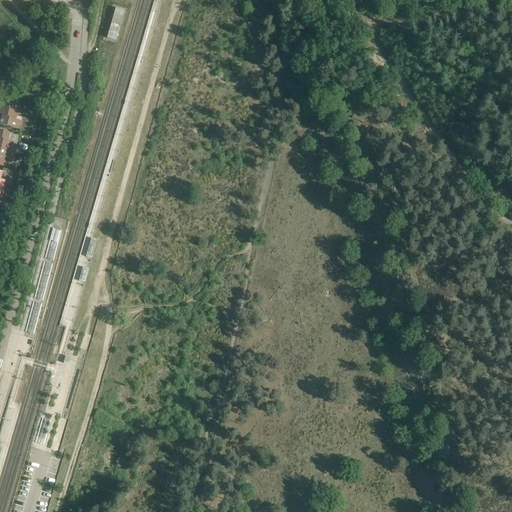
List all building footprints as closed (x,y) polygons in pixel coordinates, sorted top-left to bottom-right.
[(115,9),(107,39),(115,41),(124,11),(115,9)] [(10,54),(6,56),(12,70),(7,72),(10,79),(27,73),(24,65),(25,64),(23,61),(21,54),(19,50),(10,54)] [(14,83),(19,94),(42,84),(38,73),(14,83)] [(0,120),(1,120),(0,122),(0,125),(19,130),(28,133),(31,121),(16,117),(18,112),(13,111),(16,95),(6,100),(4,108),(0,107),(0,120)] [(0,148),(20,154),(21,151),(15,149),(16,144),(10,142),(12,134),(0,130),(0,148)] [(0,166),(3,167),(5,159),(11,161),(13,154),(19,156),(20,154),(0,148),(0,166)] [(0,198),(2,199),(8,196),(9,192),(4,190),(0,189),(0,198)]
